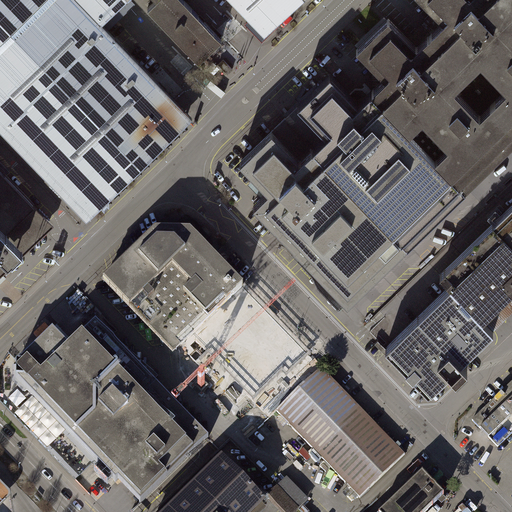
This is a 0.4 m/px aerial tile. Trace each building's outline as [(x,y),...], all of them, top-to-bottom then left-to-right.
[(0,0),(0,126),(74,203),(87,217),(192,115),(185,108),(179,102),(102,22),(124,0),(155,0),(148,7),(200,61),(222,39),(184,0),(0,0)] [(230,0),(265,35),(301,0),(230,0)] [(348,301),(511,141),(511,0),(422,0),(441,19),(415,45),(388,17),(356,48),(383,76),(356,102),(353,99),(329,74),(239,162),(266,190),(252,204),(348,301)] [(233,69),(224,59),(219,64),(228,73),(233,69)] [(0,273),(52,224),(0,169),(0,273)] [(385,345),(428,389),(448,369),(454,375),(466,364),(461,359),(493,327),(483,317),(511,288),(511,202),(440,273),(449,282),(385,345)] [(295,375),(311,359),(188,231),(152,230),(102,280),(171,352),(181,345),(235,403),(246,394),(267,415),(302,383),(295,375)] [(196,447),(207,437),(93,320),(65,346),(50,330),(15,363),(14,378),(138,501),(196,447)] [(360,496),(404,453),(321,370),(277,413),(360,496)] [(497,447),(511,432),(511,381),(472,421),(497,447)] [(251,511),(262,502),(219,457),(162,511),(251,511)] [(423,511),(442,495),(422,474),(382,511),(423,511)] [(282,511),(294,511),(307,499),(286,477),(267,496),(282,511)]
